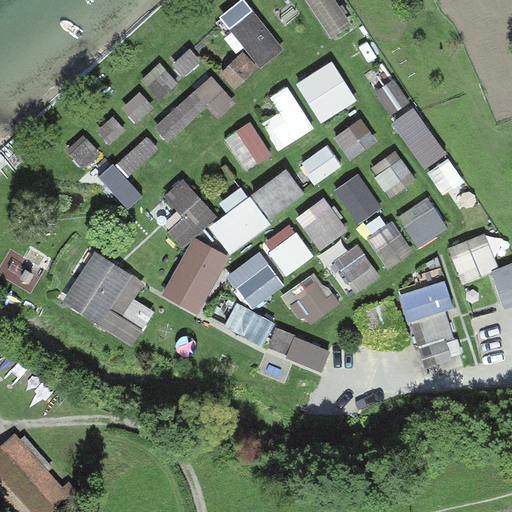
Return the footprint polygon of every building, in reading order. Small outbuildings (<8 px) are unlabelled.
[(261,66),(286,47),(250,0),(239,0),(222,13),(261,66)] [(308,0),(333,35),(355,19),(340,0),(308,0)] [(333,57),(297,81),(323,120),(359,97),(333,57)] [(161,63),(139,88),(158,105),(180,79),(161,63)] [(168,140),(209,105),(220,117),(238,101),(214,73),(155,124),(168,140)] [(395,76),(376,88),(391,111),(410,99),(395,76)] [(258,102),(274,145),(314,131),(297,87),(258,102)] [(142,90),(123,104),(135,120),(153,107),(142,90)] [(428,166),(449,152),(416,104),(395,118),(428,166)] [(336,133),(353,156),(379,137),(363,114),(336,133)] [(252,118),(238,128),(261,162),(275,152),(252,118)] [(126,175),(159,146),(149,134),(115,162),(126,175)] [(328,141),(301,160),(316,181),(344,163),(328,141)] [(398,147),(371,164),(390,195),(417,178),(398,147)] [(453,158),(437,168),(460,207),(477,197),(453,158)] [(272,217),(307,190),(287,165),(253,191),(272,217)] [(359,170),(335,188),(359,221),(383,203),(359,170)] [(186,244),(219,213),(185,176),(166,193),(186,214),(170,228),(186,244)] [(326,193),(298,213),(321,247),(350,227),(326,193)] [(416,245),(449,227),(432,194),(399,212),(416,245)] [(394,218),(367,235),(388,266),(414,249),(394,218)] [(264,239),(286,273),(315,255),(294,221),(264,239)] [(487,230),(450,244),(463,281),(494,270),(507,305),(511,303),(511,259),(499,264),(487,230)] [(334,259),(357,290),(382,272),(359,240),(334,259)] [(261,252),(231,271),(252,305),(282,286),(261,252)] [(98,259),(73,298),(100,315),(125,276),(98,259)] [(310,317),(336,308),(324,272),(297,281),(310,317)] [(423,365),(462,355),(450,307),(454,306),(447,278),(403,289),(423,365)] [(497,281),(486,285),(494,307),(505,303),(497,281)] [(269,340),(276,316),(234,304),(227,328),(269,340)] [(268,347),(325,366),(332,345),(275,326),(268,347)] [(0,453),(0,505),(5,511),(47,511),(66,497),(17,439),(0,453)]
